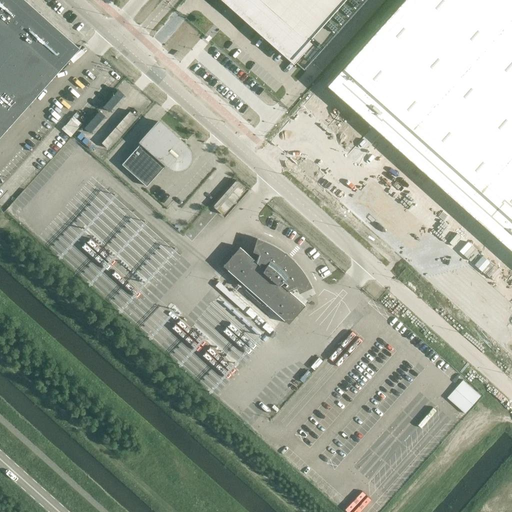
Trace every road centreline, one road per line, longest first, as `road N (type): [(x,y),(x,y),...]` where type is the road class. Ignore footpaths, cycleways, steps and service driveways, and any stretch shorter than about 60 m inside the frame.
road 1 (unclassified): [(511,393),(74,0)]
road 2 (unknown): [(64,187),(164,293)]
road 3 (unknown): [(201,264),(301,350)]
road 4 (unknown): [(164,293),(267,363)]
